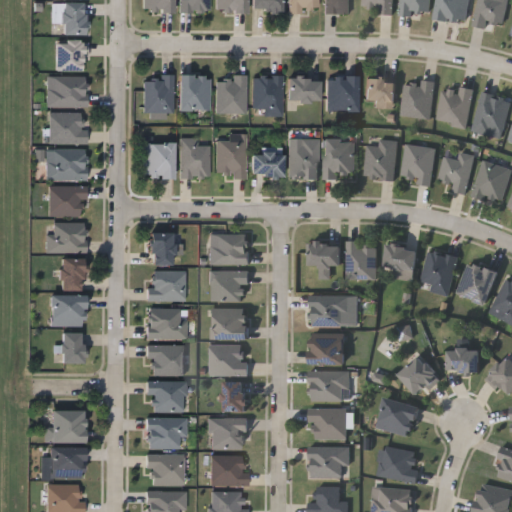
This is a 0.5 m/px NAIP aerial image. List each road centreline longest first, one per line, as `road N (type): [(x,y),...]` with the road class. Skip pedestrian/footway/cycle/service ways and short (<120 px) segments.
road 1 (residential): [(114,511),(121,0)]
road 2 (residential): [(119,209),(408,217),(511,246)]
road 3 (residential): [(511,69),(396,44),(121,44)]
road 4 (residential): [(280,511),(283,210)]
